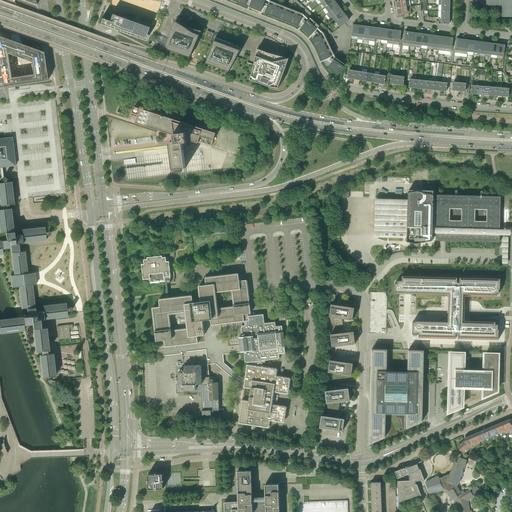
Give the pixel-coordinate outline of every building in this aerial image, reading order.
[(4,33),(6,34),(8,34),(9,34),(11,34),(12,40),(20,43),(19,32),(20,31),(21,30),(22,29),(23,28),(24,26),(24,24),(25,22),(25,20),(24,17),(23,14),(23,13),(22,12),(21,10),(20,8),(19,7),(17,5),(16,4),(14,2),(13,0),(21,0),(25,1),(26,2),(28,3),(30,3),(35,5),(37,6),(36,2),(35,0),(0,0),(0,31),(2,32),(4,33)] [(261,11),(265,0),(252,0),(250,7),(261,11)] [(511,0),(486,0),(486,5),(499,6),(499,13),(502,13),(502,17),(511,17),(511,0)] [(298,26),(303,13),(270,1),(265,13),(298,26)] [(326,8),(329,12),(338,5),(335,1),(326,8)] [(330,19),(333,17),(342,10),(338,5),(329,12),(326,14),(330,19)] [(410,6),(407,7),(396,8),(397,14),(397,15),(411,13),(410,6)] [(333,17),(337,22),(346,15),(342,10),(333,17)] [(99,24),(107,27),(146,41),(148,35),(146,34),(148,27),(111,14),(109,21),(101,18),(99,24)] [(340,27),(345,23),(349,20),(346,15),(337,22),(340,27)] [(310,36),(318,28),(319,26),(311,18),(309,20),(301,28),(310,36)] [(190,57),(198,39),(202,31),(185,27),(176,21),(166,46),(169,50),(190,57)] [(395,30),(393,44),(399,45),(401,32),(401,31),(400,31),(395,30)] [(403,46),(409,46),(411,33),(405,32),(405,31),(405,33),(403,46)] [(323,61),(334,55),(324,33),(312,39),(323,61)] [(35,49),(33,48),(32,47),(23,44),(22,44),(20,43),(12,40),(10,39),(8,39),(5,37),(0,35),(0,87),(3,87),(5,87),(11,86),(12,86),(18,85),(19,85),(25,84),(27,84),(32,83),(34,83),(39,82),(41,82),(46,81),(48,81),(48,79),(46,66),(45,65),(44,56),(43,52),(42,51),(37,49),(35,49)] [(229,72),(237,57),(242,48),(231,43),(215,37),(213,48),(206,63),(229,72)] [(447,37),(445,51),(451,52),(453,39),(453,38),(452,38),(447,37)] [(497,55),(497,58),(503,59),(505,46),(505,45),(504,45),(499,44),(497,55)] [(250,79),(262,84),(269,86),(278,88),(289,58),(270,53),(258,49),(253,71),(250,79)] [(336,58),(328,68),(338,75),(344,67),(345,64),(336,58)] [(186,168),(183,146),(189,146),(191,141),(198,143),(199,141),(212,146),(216,133),(153,112),(134,107),(132,115),(138,117),(136,123),(148,127),(171,134),(172,142),(169,142),(173,169),(186,168)] [(24,325),(25,325),(32,324),(35,351),(41,351),(42,354),(39,355),(42,377),(48,377),(48,378),(48,379),(46,380),(49,382),(52,379),(50,378),(50,376),(55,376),(53,353),(49,353),(48,350),(49,350),(46,327),(41,328),(41,327),(40,321),(40,319),(44,319),(44,318),(45,318),(45,319),(67,316),(67,311),(69,310),(69,311),(70,312),(71,310),(73,309),(69,306),(68,308),(66,308),(66,303),(43,305),(44,311),(43,311),(41,311),(37,311),(37,312),(35,312),(35,307),(34,307),(35,307),(34,298),(32,285),(36,284),(35,278),(35,272),(28,273),(25,251),(19,252),(19,251),(20,251),(19,245),(18,243),(23,243),(23,242),(23,243),(27,243),(46,240),(45,235),(47,234),(47,235),(49,236),(51,233),(48,231),(47,232),(45,232),(45,227),(22,229),(23,235),(22,235),(16,235),(16,236),(14,236),(14,232),(13,232),(13,231),(14,231),(11,208),(9,208),(9,205),(14,204),(12,182),(6,182),(6,180),(7,179),(4,176),(3,177),(2,167),(16,166),(13,136),(0,137),(0,167),(0,168),(1,177),(0,178),(0,179),(2,181),(2,183),(0,182),(0,202),(0,206),(2,206),(3,209),(0,209),(0,232),(5,232),(6,232),(5,232),(6,238),(6,240),(2,241),(1,241),(0,240),(0,254),(3,254),(2,249),(3,249),(9,248),(11,248),(11,252),(11,253),(14,275),(10,275),(12,287),(19,286),(21,308),(27,308),(27,314),(28,314),(28,316),(24,317),(23,317),(24,317),(23,317),(19,317),(0,319),(0,451),(0,450),(0,331),(0,333),(21,331),(25,330),(24,325)] [(127,180),(160,176),(159,164),(125,168),(127,180)] [(500,242),(500,229),(501,196),(437,195),(437,199),(434,199),(434,194),(419,191),(416,191),(408,192),(408,199),(375,199),(374,237),(381,237),(407,238),(407,242),(414,243),(418,243),(432,240),(433,236),(436,237),(436,241),(443,241),(500,242)] [(274,391),(285,393),(288,393),(290,378),(287,378),(276,376),(277,369),(262,367),(263,360),(280,358),(279,354),(285,353),(285,347),(284,332),(283,332),(282,325),(276,326),(275,322),(265,323),(264,314),(248,316),(248,313),(251,313),(247,280),(240,281),(239,273),(206,277),(207,285),(199,285),(200,294),(201,301),(193,302),(192,295),(169,298),(167,279),(171,279),(170,276),(174,276),(174,268),(171,268),(170,261),(167,261),(166,257),(162,257),(162,255),(147,257),(147,259),(144,259),(144,264),(142,264),(143,279),(150,279),(150,283),(156,283),(160,283),(160,282),(165,282),(166,295),(166,298),(159,299),(160,306),(152,307),(155,332),(156,332),(157,340),(164,340),(165,347),(198,343),(197,336),(204,335),(202,319),(210,318),(211,325),(245,321),(245,325),(242,326),(242,327),(241,327),(242,333),(243,333),(243,336),(239,337),(241,352),(245,352),(246,355),(245,355),(245,362),(246,361),(247,362),(248,362),(249,365),(247,365),(244,387),(251,388),(249,401),(242,400),(239,423),(269,427),(270,420),(284,422),(286,406),(282,405),(272,404),(274,391)] [(457,277),(402,276),(402,281),(398,281),(398,283),(395,283),(395,292),(399,292),(405,292),(411,292),(416,292),(449,293),(448,319),(448,322),(441,322),(416,321),(416,322),(413,322),(412,334),(419,334),(419,337),(498,339),(499,329),(498,329),(498,324),(495,324),(495,321),(463,321),(463,315),(463,301),(463,296),(470,296),(496,296),(496,294),(499,294),(499,289),(500,289),(500,279),(457,277)] [(399,301),(393,304),(401,321),(406,318),(399,301)] [(342,318),(353,320),(355,307),(331,304),(330,316),(331,317),(332,326),(344,325),(344,324),(343,324),(342,318)] [(73,328),(72,324),(57,326),(59,340),(64,339),(70,338),(69,329),(73,328)] [(332,346),(355,344),(354,331),(343,332),(343,327),(344,327),(344,325),(332,326),(333,334),(331,334),(332,346)] [(422,422),(422,421),(424,350),(422,350),(417,350),(408,350),(408,372),(387,372),(387,349),(372,349),(370,444),(385,437),(386,413),(407,413),(407,428),(422,422)] [(497,391),(497,384),(497,380),(498,354),(483,354),(482,371),(466,371),(466,353),(451,353),(449,411),(465,404),(465,390),(482,390),(482,397),(497,391)] [(328,372),(348,375),(351,375),(353,363),(330,359),(328,372)] [(202,393),(202,414),(202,415),(211,415),(211,410),(219,410),(218,382),(213,382),(213,379),(210,379),(210,377),(204,377),(204,379),(202,379),(202,375),(201,365),(185,365),(185,370),(183,372),(179,372),(179,384),(177,384),(177,392),(184,392),(184,390),(196,390),(196,389),(197,389),(197,393),(202,393)] [(0,390),(1,399),(8,418),(19,445),(1,398),(0,384),(0,390)] [(339,401),(350,400),(349,388),(325,390),(327,403),(328,403),(328,409),(339,411),(339,408),(338,408),(339,401)] [(339,411),(328,409),(329,416),(322,415),(320,427),(343,431),(345,418),(337,417),(338,413),(339,413),(339,411)] [(485,439),(494,436),(502,432),(504,434),(507,432),(508,432),(509,432),(511,435),(511,434),(511,420),(511,419),(506,421),(505,420),(499,423),(490,427),(490,426),(488,426),(488,428),(482,430),(476,433),(476,432),(474,432),(474,434),(466,437),(466,439),(457,446),(460,449),(459,450),(464,453),(472,446),(473,447),(480,444),(480,442),(485,439)] [(477,486),(470,490),(469,490),(464,492),(463,491),(460,492),(456,486),(456,485),(459,483),(460,477),(461,476),(463,469),(462,469),(463,467),(464,467),(466,459),(459,457),(457,462),(454,461),(453,463),(454,464),(450,474),(444,476),(444,477),(440,478),(438,476),(425,482),(429,493),(443,490),(447,493),(447,494),(453,499),(456,502),(459,511),(471,511),(471,510),(469,510),(468,507),(469,507),(468,502),(468,501),(472,498),(472,497),(473,496),(480,491),(477,486)] [(423,495),(419,483),(417,484),(415,481),(425,480),(420,469),(418,463),(422,461),(395,471),(397,478),(409,474),(409,480),(398,481),(398,504),(399,504),(399,502),(420,494),(421,496),(423,495)] [(9,478),(17,473),(20,470),(20,465),(20,470),(1,482),(0,480),(0,481),(1,483),(9,478)] [(252,511),(252,501),(252,498),(251,470),(238,471),(239,501),(224,502),(224,511),(252,511)] [(164,488),(163,482),(164,482),(164,480),(163,480),(163,473),(157,474),(157,473),(154,473),(154,474),(148,474),(148,480),(147,480),(148,482),(149,489),(155,489),(157,489),(157,488),(164,488)] [(371,495),(372,509),(371,511),(381,511),(382,508),(382,503),(381,495),(381,490),(381,482),(371,482),(371,495)] [(265,484),(266,498),(266,500),(266,511),(279,511),(279,484),(265,484)] [(252,498),(252,501),(254,501),(254,511),(259,511),(264,510),(264,500),(266,500),(266,498),(264,498),(264,495),(254,492),(254,498),(252,498)]
